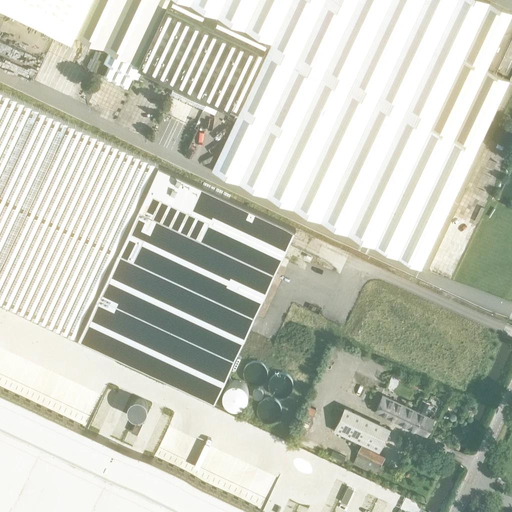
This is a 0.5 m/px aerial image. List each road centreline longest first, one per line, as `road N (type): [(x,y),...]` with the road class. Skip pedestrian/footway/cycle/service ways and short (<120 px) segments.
road 1 (unknown): [(351,409),(479,467)]
road 2 (tertiary): [(458,511),(511,396)]
